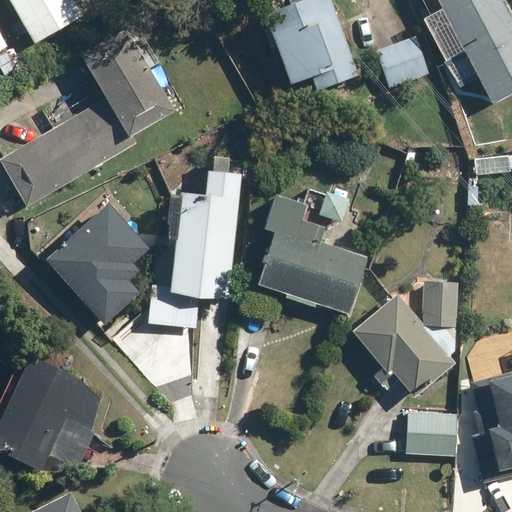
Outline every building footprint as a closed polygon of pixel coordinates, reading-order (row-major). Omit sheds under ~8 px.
[(86,14),(77,0),(7,0),(35,44),(86,14)] [(318,0),(313,0),(268,17),(293,84),(320,74),(325,87),(360,75),(334,6),(323,10),(318,0)] [(511,95),(511,20),(501,0),(437,0),(453,29),(431,41),(442,62),(464,51),(492,106),(511,95)] [(0,55),(11,49),(0,28),(0,55)] [(2,157),(28,203),(135,143),(131,137),(178,110),(132,29),(83,57),(106,98),(2,157)] [(430,76),(416,37),(376,51),(390,90),(430,76)] [(233,302),(243,174),(208,172),(206,196),(177,194),(173,251),(152,249),(146,329),(194,332),(196,299),(233,302)] [(274,232),(260,283),(352,309),(366,258),(320,245),(326,224),(344,229),(352,200),(306,188),(301,204),(275,197),(266,230),(274,232)] [(102,194),(36,249),(93,318),(139,280),(128,267),(149,251),(102,194)] [(457,284),(428,282),(426,322),(455,324),(457,284)] [(453,360),(396,290),(350,327),(383,367),(373,375),(386,390),(396,381),(409,396),(453,360)] [(85,383),(33,355),(0,422),(0,450),(41,471),(49,455),(77,469),(80,464),(96,432),(94,431),(100,399),(85,383)] [(511,369),(488,375),(501,421),(484,426),(497,470),(511,465),(511,369)] [(460,412),(404,410),(403,454),(459,456),(460,412)] [(82,511),(72,491),(30,511),(82,511)]
